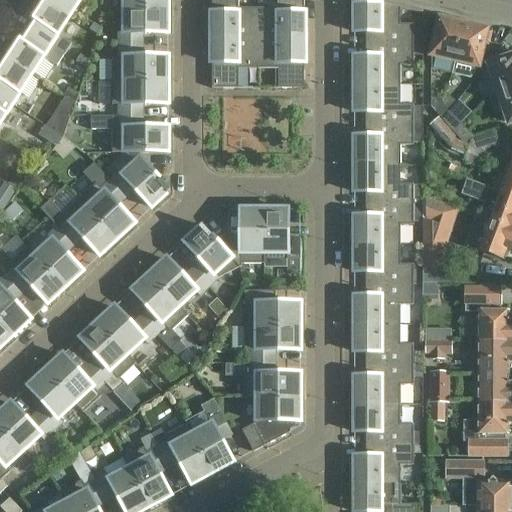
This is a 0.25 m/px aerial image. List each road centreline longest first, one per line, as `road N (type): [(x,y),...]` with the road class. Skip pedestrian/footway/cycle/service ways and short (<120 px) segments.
road 1 (residential): [(193,189),(194,207),(0,387)]
road 2 (residential): [(326,188),(330,439)]
road 3 (residential): [(190,0),(193,189)]
road 4 (residential): [(323,0),(326,188)]
road 5 (residential): [(330,439),(190,511)]
road 6 (residential): [(193,189),(326,188)]
